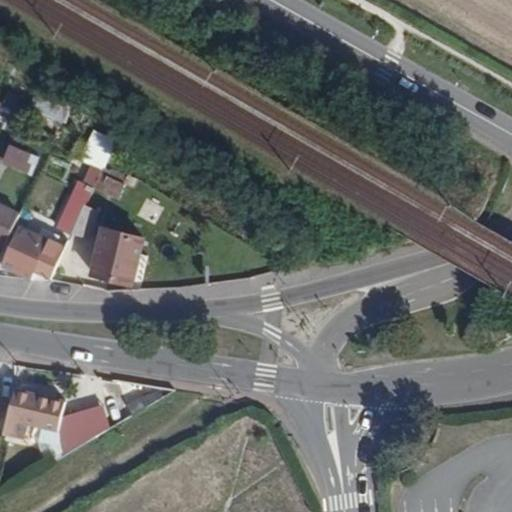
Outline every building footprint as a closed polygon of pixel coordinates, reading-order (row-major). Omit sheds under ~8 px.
[(11,145),(3,162),(32,175),(39,158),(11,145)] [(100,172),(93,186),(117,198),(125,183),(100,172)] [(69,200),(53,234),(68,242),(72,232),(84,206),(69,200)] [(0,204),(0,243),(5,246),(20,214),(0,204)] [(84,206),(72,232),(91,238),(98,213),(84,206)] [(19,225),(1,267),(31,280),(49,239),(19,225)] [(104,228),(93,274),(133,285),(145,238),(104,228)] [(27,393),(21,421),(60,430),(66,402),(27,393)]
